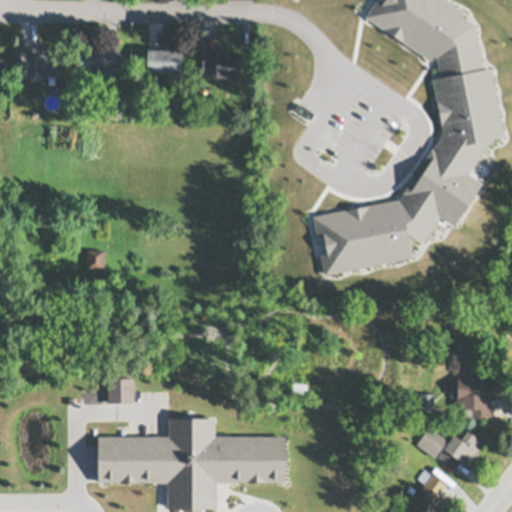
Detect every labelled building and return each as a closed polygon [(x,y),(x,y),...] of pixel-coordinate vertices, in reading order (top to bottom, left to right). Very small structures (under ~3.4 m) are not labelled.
[(35,76),(35,75),(21,76),(21,47),(45,47),(45,55),(58,55),(58,77),(35,76)] [(76,48),(119,48),(118,70),(113,70),(113,75),(102,75),(102,70),(76,70),(76,48)] [(202,49),(224,49),(224,53),(240,53),(240,77),(216,77),(216,76),(212,76),(212,69),(202,69),(202,49)] [(147,50),(182,50),(182,72),(147,72),(147,50)] [(123,100),(123,116),(116,116),(116,118),(104,118),(105,114),(104,114),(104,103),(116,103),(116,100),(123,100)] [(88,248),(105,249),(104,267),(87,267),(88,248)] [(491,419),(464,419),(465,411),(457,411),(457,400),(458,400),(458,395),(450,394),(450,388),(458,388),(458,378),(480,378),(480,400),(491,400),(491,419)] [(419,412),(420,394),(434,395),(434,412),(419,412)] [(98,437),(170,436),(170,418),(215,417),(215,436),(285,435),(285,449),(287,449),(287,469),(285,469),(286,481),(217,482),(217,508),(168,508),(168,482),(99,483),(98,437)] [(429,427),(450,442),(454,436),(461,441),(467,431),(476,437),(485,443),(478,452),(480,453),(477,457),(475,456),(468,467),(460,461),(454,469),(438,458),(436,459),(416,445),(429,427)] [(413,510),(426,492),(424,491),(423,493),(420,491),(422,489),(421,488),(423,486),(419,482),(423,477),(428,480),(432,475),(447,486),(436,500),(441,503),(434,511),(414,511),(413,511),(413,510)]
